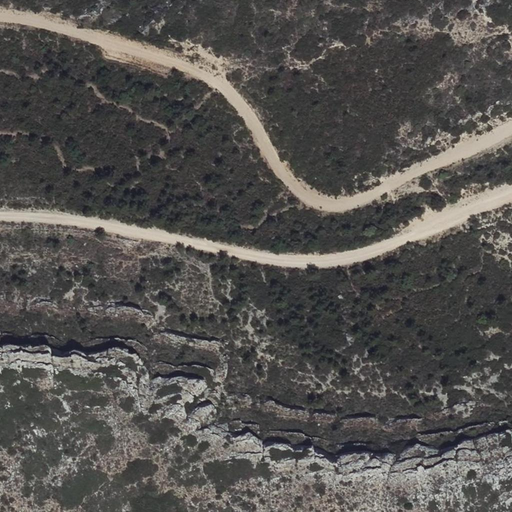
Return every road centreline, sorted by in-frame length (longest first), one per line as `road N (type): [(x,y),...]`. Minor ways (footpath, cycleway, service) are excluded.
road 1 (track): [(0,16),(144,45),(204,74),(251,121),(281,182),(321,207),(511,130)]
road 2 (track): [(511,197),(433,237),(316,267),(69,227),(0,227)]
